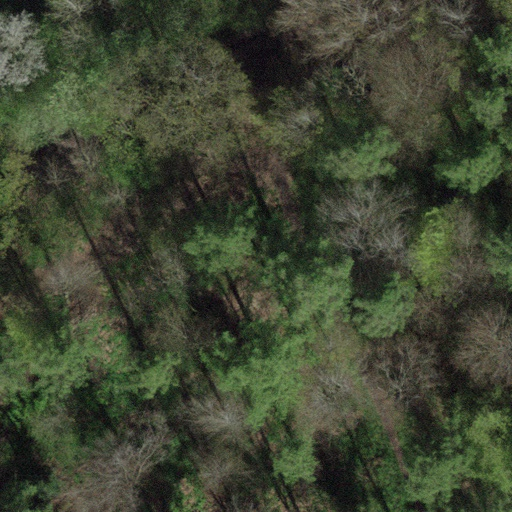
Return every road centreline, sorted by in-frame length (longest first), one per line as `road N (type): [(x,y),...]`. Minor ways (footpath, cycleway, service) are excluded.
road 1 (track): [(120,511),(91,387),(41,273),(0,206)]
road 2 (track): [(0,138),(253,0)]
